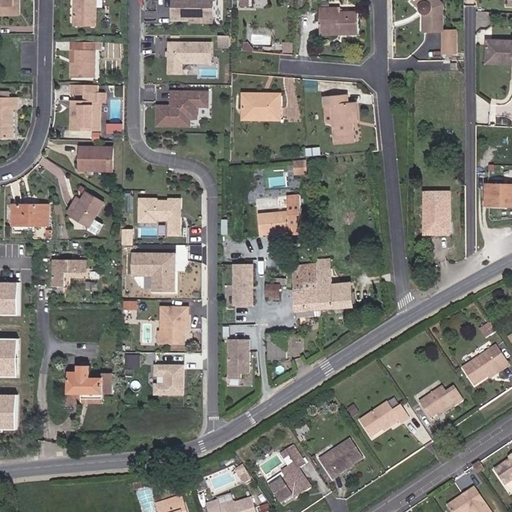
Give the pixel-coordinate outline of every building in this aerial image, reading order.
[(0,0),(0,15),(20,15),(19,0),(0,0)] [(97,26),(97,0),(74,0),(74,26),(97,26)] [(213,19),(213,0),(173,0),(173,19),(192,19),(213,19)] [(444,31),(444,4),(439,0),(414,0),(413,2),(421,9),(422,11),(424,14),(424,32),(444,32),(444,53),(457,53),(457,31),(444,31)] [(361,34),(360,12),(342,12),(342,8),(321,8),(321,31),(342,30),(342,35),(361,34)] [(230,46),(230,35),(220,35),(220,46),(230,46)] [(511,41),(488,40),(487,64),(511,64),(511,41)] [(96,78),(97,50),(102,50),(103,42),(71,41),(71,50),(75,50),(74,78),(96,78)] [(254,50),(248,42),(244,42),(244,51),(254,52),(254,50)] [(292,42),(283,42),(283,51),(292,51),(292,42)] [(212,63),(212,44),(170,43),(170,73),(183,73),(183,62),(212,63)] [(101,130),(102,102),(97,102),(97,93),(99,93),(99,85),(72,85),(72,94),(85,94),(85,101),(72,101),(72,130),(101,130)] [(198,118),(198,106),(209,106),(209,92),(184,92),(184,99),(172,99),(172,106),(169,106),(159,106),(158,126),(191,126),(191,118),(198,118)] [(184,99),(184,92),(169,92),(169,106),(172,106),(172,99),(184,99)] [(107,102),(107,93),(99,93),(97,93),(97,102),(102,102),(107,102)] [(282,120),(282,94),(244,94),(244,120),(282,120)] [(358,121),(356,103),(349,104),(348,95),(325,98),(328,122),(334,122),(337,144),(356,141),(354,122),(358,121)] [(0,138),(15,138),(15,108),(18,108),(18,99),(0,99),(0,138)] [(121,129),(117,123),(111,127),(115,134),(121,129)] [(113,170),(114,148),(82,148),(81,170),(113,170)] [(307,159),(293,161),(295,175),(309,174),(307,159)] [(511,205),(511,185),(488,185),(488,205),(511,205)] [(427,190),(426,231),(451,232),(451,191),(427,190)] [(91,227),(105,203),(87,192),(82,199),(73,216),(91,227)] [(304,233),(301,195),(288,196),(289,211),(259,214),(261,235),(276,234),(276,231),(291,230),(291,235),(304,233)] [(73,216),(82,199),(78,197),(68,213),(73,216)] [(181,235),(181,199),(170,199),(170,201),(158,201),(158,199),(140,199),(140,222),(158,222),(158,220),(170,220),(170,235),(181,235)] [(50,226),(50,205),(15,205),(15,226),(50,226)] [(98,219),(93,229),(101,234),(106,223),(98,219)] [(133,244),(134,229),(124,229),(123,244),(133,244)] [(176,291),(176,254),(134,253),(133,276),(154,276),(154,291),(176,291)] [(332,268),(331,259),(317,260),(317,264),(317,269),(332,268)] [(86,272),(86,261),(54,260),(54,287),(65,287),(66,271),(86,272)] [(255,305),(255,263),(233,263),(233,305),(255,305)] [(332,268),(317,269),(317,264),(293,266),(296,312),(354,308),(352,283),(333,284),(332,268)] [(281,296),(281,284),(282,284),(282,279),(275,279),(275,284),(268,284),(268,296),(281,296)] [(19,281),(0,281),(0,313),(19,314),(19,281)] [(188,329),(189,307),(162,307),(162,332),(165,332),(165,342),(185,343),(186,329),(188,329)] [(496,331),(491,323),(480,330),(486,338),(496,331)] [(287,358),(286,333),(269,334),(270,359),(287,358)] [(0,377),(18,378),(18,339),(0,338),(0,377)] [(251,373),(251,343),(251,339),(230,338),(231,378),(243,378),(243,373),(251,373)] [(511,365),(497,346),(464,369),(475,386),(490,376),(501,369),(503,371),(511,365)] [(184,394),(185,365),(156,365),(156,373),(158,375),(165,375),(165,384),(158,384),(156,386),(156,394),(184,394)] [(113,394),(113,373),(103,373),(103,378),(91,378),(91,366),(78,366),(78,372),(70,371),(69,403),(82,403),(83,394),(104,394),(113,394)] [(491,379),(503,371),(501,369),(490,376),(491,379)] [(456,405),(463,400),(455,388),(448,393),(444,386),(420,402),(431,419),(439,414),(455,403),(456,405)] [(0,428),(17,429),(17,394),(0,393),(0,428)] [(104,403),(104,394),(83,394),(82,403),(104,403)] [(402,424),(410,418),(402,406),(394,411),(388,403),(361,421),(373,438),(398,420),(402,424)] [(440,416),(456,405),(455,403),(439,414),(440,416)] [(311,431),(307,424),(296,430),(300,437),(311,431)] [(364,458),(352,440),(320,460),(333,479),(364,458)] [(312,488),(299,469),(306,465),(293,446),(283,453),(287,458),(290,456),(295,463),(283,472),(287,478),(272,488),(282,504),(295,496),(296,499),(312,488)] [(511,459),(511,460),(496,470),(506,485),(511,481),(511,459)] [(481,462),(473,467),(478,474),(485,469),(481,462)] [(272,488),(287,478),(283,472),(268,483),(272,488)] [(142,488),(140,479),(129,481),(132,491),(142,488)] [(491,511),(476,488),(469,493),(470,494),(466,497),(465,495),(449,506),(452,511),(491,511)] [(150,489),(139,492),(144,511),(151,511),(156,511),(150,489)] [(234,502),(231,494),(217,499),(218,501),(220,507),(234,502)] [(186,511),(182,497),(162,503),(165,511),(160,511),(186,511)] [(256,511),(252,499),(237,503),(234,502),(220,507),(218,501),(208,505),(210,511),(256,511)]
